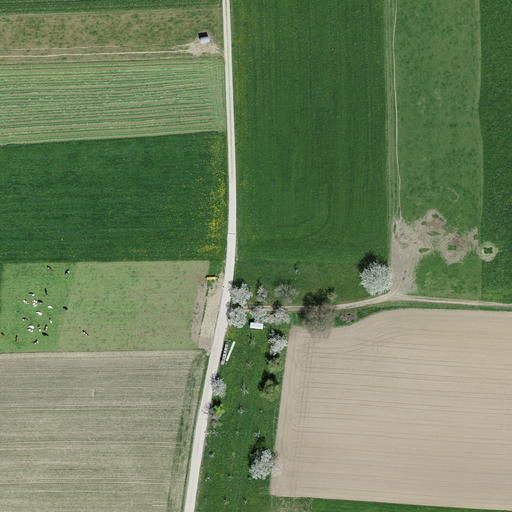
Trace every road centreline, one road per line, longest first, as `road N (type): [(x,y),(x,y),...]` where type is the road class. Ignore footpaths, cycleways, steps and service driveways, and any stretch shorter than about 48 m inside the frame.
road 1 (track): [(189,511),(231,256),(224,0)]
road 2 (track): [(224,311),(330,308),(390,295)]
